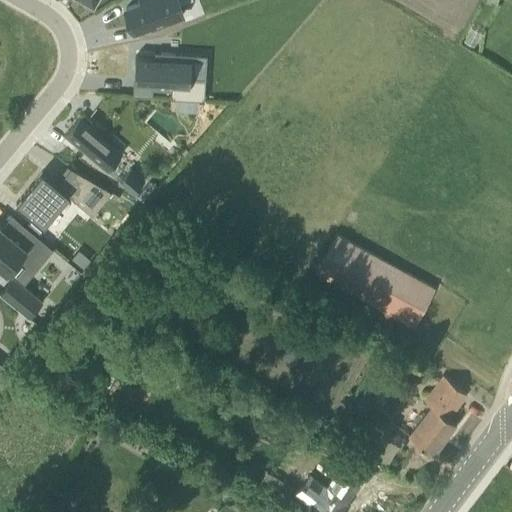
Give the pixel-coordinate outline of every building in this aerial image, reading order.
[(132,7),(118,12),(125,35),(140,30),(142,37),(160,31),(159,28),(173,23),(169,12),(184,7),(181,0),(154,0),(153,0),(136,0),(131,2),(132,7)] [(135,57),(134,79),(151,80),(151,84),(169,85),(169,98),(202,100),(204,78),(187,77),(188,60),(173,59),(173,53),(153,52),(153,57),(134,56),(134,57),(135,57)] [(156,150),(181,118),(154,97),(130,129),(156,150)] [(64,135),(107,171),(118,157),(122,152),(79,116),(64,135)] [(16,202),(43,225),(68,195),(92,215),(112,191),(71,168),(70,168),(57,184),(54,182),(42,171),(16,202)] [(131,168),(120,181),(133,193),(145,179),(131,168)] [(25,230),(15,242),(0,229),(0,271),(5,275),(17,260),(33,273),(51,251),(25,230)] [(414,326),(435,288),(337,234),(315,272),(414,326)] [(10,279),(0,291),(0,297),(27,320),(40,304),(21,287),(11,279),(10,279)] [(164,307),(168,300),(157,294),(142,320),(162,331),(172,312),(164,307)] [(430,405),(408,434),(433,453),(456,423),(448,417),(466,393),(442,374),(423,399),(430,405)] [(364,389),(352,407),(364,415),(376,397),(364,389)] [(374,424),(361,446),(371,452),(381,436),(384,430),(374,424)] [(316,478),(302,497),(321,511),(346,511),(352,505),(350,503),(363,486),(343,471),(330,488),(316,478)]
